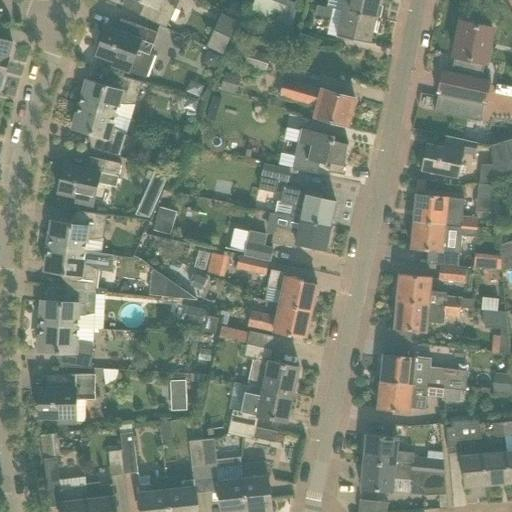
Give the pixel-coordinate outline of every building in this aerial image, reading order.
[(138,0),(145,3),(139,15),(167,28),(177,7),(168,0),(138,0)] [(255,0),(252,10),(274,18),(280,0),(255,0)] [(290,0),(282,22),(293,26),(302,3),(295,0),(290,0)] [(345,0),(343,11),(376,18),(380,0),(345,0)] [(228,13),(239,17),(243,7),(232,2),(228,13)] [(333,9),(317,6),(315,15),(331,18),(333,9)] [(337,36),(371,44),(376,18),(343,11),(337,36)] [(239,21),(225,14),(217,31),(232,37),(239,21)] [(117,31),(106,27),(96,54),(114,61),(112,66),(129,72),(147,78),(155,55),(150,54),(158,32),(121,19),(117,31)] [(442,69),(437,94),(439,94),(435,112),(481,121),(485,104),(486,104),(491,80),(482,78),(485,63),(486,63),(493,28),(461,22),(454,55),(455,55),(452,71),(442,69)] [(212,30),(207,45),(223,52),(229,37),(212,30)] [(298,40),(312,44),(314,37),(300,33),(298,40)] [(13,42),(0,38),(0,65),(7,67),(9,63),(7,62),(13,42)] [(220,56),(208,51),(203,63),(215,68),(220,56)] [(267,70),(270,58),(249,52),(245,64),(267,70)] [(109,87),(87,80),(80,104),(116,115),(119,103),(124,104),(136,104),(143,82),(113,73),(109,87)] [(225,73),(221,91),(238,94),(241,76),(225,73)] [(348,126),(355,98),(323,89),(323,90),(284,79),(280,96),(318,106),(315,117),(348,126)] [(80,104),(73,128),(95,135),(91,148),(120,157),(127,134),(117,128),(112,126),(116,115),(80,104)] [(320,162),(327,164),(328,162),(344,165),(349,144),(333,140),(334,136),(335,136),(335,135),(301,128),(298,142),(310,145),(307,158),(295,156),(293,168),(317,174),(320,162)] [(169,132),(166,145),(180,148),(183,136),(169,132)] [(235,152),(253,149),(250,132),(232,136),(235,152)] [(450,149),(427,144),(421,170),(459,177),(464,151),(475,154),(477,142),(452,137),(450,149)] [(511,139),(491,146),(493,165),(511,158),(511,139)] [(76,202),(93,205),(98,183),(116,187),(121,163),(90,157),(87,169),(64,164),(58,193),(77,197),(76,202)] [(494,182),(511,176),(511,158),(493,165),(494,182)] [(287,182),(290,168),(265,162),(259,189),(277,193),(280,180),(287,182)] [(151,180),(145,193),(158,198),(168,176),(155,172),(154,172),(151,180)] [(278,214),(331,226),(336,202),(308,196),(308,192),(284,186),(281,202),(278,201),(275,214),(278,214)] [(479,188),(479,209),(494,209),(494,188),(479,188)] [(465,199),(416,194),(414,221),(478,228),(478,218),(463,216),(465,199)] [(171,235),(178,211),(160,206),(154,230),(171,235)] [(75,224),(52,221),(49,246),(85,251),(87,239),(92,240),(104,238),(107,215),(77,210),(75,224)] [(325,250),(331,226),(278,214),(272,242),(296,248),(297,244),(325,250)] [(443,251),(444,239),(460,240),(461,235),(477,237),(478,228),(414,221),(411,248),(443,251)] [(271,260),(274,248),(264,246),(266,235),(250,231),(245,254),(271,260)] [(511,241),(502,244),(503,271),(511,268),(511,241)] [(49,246),(45,271),(68,274),(67,288),(96,291),(99,269),(88,264),(84,263),(85,251),(49,246)] [(209,273),(226,274),(228,254),(211,252),(209,273)] [(492,255),(491,269),(502,270),(501,255),(492,255)] [(237,268),(266,275),(269,262),(240,256),(237,268)] [(441,266),(439,278),(465,281),(466,268),(441,266)] [(304,282),(304,279),(286,275),(286,276),(270,272),(267,287),(283,290),(280,304),(312,311),(318,285),(304,282)] [(191,286),(201,290),(207,279),(197,274),(191,286)] [(447,296),(447,295),(447,293),(430,291),(431,277),(400,274),(397,301),(462,308),(474,309),(475,300),(447,296)] [(162,276),(160,296),(179,298),(197,300),(197,299),(164,276),(162,276)] [(65,302),(42,301),(41,326),(78,328),(103,329),(105,295),(96,294),(96,291),(67,288),(65,302)] [(484,310),(498,311),(499,299),(483,298),(481,309),(484,310)] [(426,331),(427,322),(444,324),(445,316),(460,318),(462,308),(397,301),(394,328),(426,331)] [(292,333),(306,337),(312,311),(280,304),(277,317),(252,312),(248,326),(274,332),(292,336),(292,333)] [(186,306),(184,320),(203,324),(205,310),(186,306)] [(508,328),(506,312),(498,311),(484,310),(483,321),(488,327),(508,328)] [(219,318),(208,315),(204,331),(216,333),(219,318)] [(78,328),(41,326),(39,351),(62,352),(61,366),(91,368),(93,344),(82,340),(77,341),(78,328)] [(231,328),(222,326),(219,337),(229,339),(231,328)] [(276,336),(250,330),(247,344),(273,349),(276,336)] [(294,395),(300,367),(270,361),(273,349),(247,344),(245,356),(255,358),(249,385),(294,395)] [(200,349),(199,360),(210,362),(212,350),(200,349)] [(431,359),(383,354),(381,381),(445,388),(445,389),(466,391),(468,371),(431,367),(431,359)] [(76,422),(76,399),(94,399),(95,399),(95,374),(69,374),(69,388),(39,388),(39,418),(59,418),(59,423),(76,422)] [(494,392),(511,393),(511,374),(497,374),(494,392)] [(381,381),(378,408),(410,411),(411,408),(426,409),(428,396),(444,398),(445,389),(445,388),(381,381)] [(259,416),(288,422),(294,395),(249,385),(243,412),(233,410),(231,422),(256,427),(259,416)] [(187,409),(187,400),(171,401),(172,409),(187,409)] [(254,439),(256,427),(231,422),(228,434),(254,439)] [(505,437),(503,422),(494,423),(494,437),(505,437)] [(511,422),(503,422),(505,437),(511,436),(511,422)] [(124,449),(126,474),(138,472),(134,432),(133,432),(132,424),(119,426),(122,449),(124,449)] [(446,428),(449,454),(462,452),(461,440),(481,438),(480,424),(446,428)] [(47,482),(47,483),(60,481),(57,455),(58,455),(56,440),(70,438),(69,432),(46,434),(41,435),(43,451),(44,459),(47,482)] [(443,453),(429,452),(428,457),(414,456),(415,452),(397,451),(398,438),(367,435),(364,461),(444,470),(443,453)] [(205,464),(218,463),(215,438),(202,440),(205,464)] [(190,441),(193,466),(205,464),(202,440),(190,441)] [(124,449),(122,449),(122,450),(108,451),(111,475),(126,474),(124,449)] [(486,485),(510,482),(507,452),(483,454),(486,485)] [(462,456),(464,487),(486,485),(483,454),(462,456)] [(395,478),(413,480),(426,489),(426,496),(439,495),(446,494),(444,470),(364,461),(361,488),(393,491),(395,478)] [(263,511),(272,511),(268,475),(243,478),(246,511),(263,511)] [(197,511),(194,479),(184,481),(183,476),(167,477),(170,511),(197,511)] [(139,486),(142,511),(170,511),(167,477),(151,479),(152,484),(139,486)] [(218,481),(221,511),(246,511),(243,478),(218,481)] [(89,511),(116,511),(113,483),(87,486),(89,511)] [(60,489),(62,506),(62,511),(89,511),(87,486),(72,488),(60,489)] [(440,509),(448,508),(446,494),(439,495),(440,509)] [(388,502),(360,499),(358,511),(380,511),(387,511),(388,502)]
